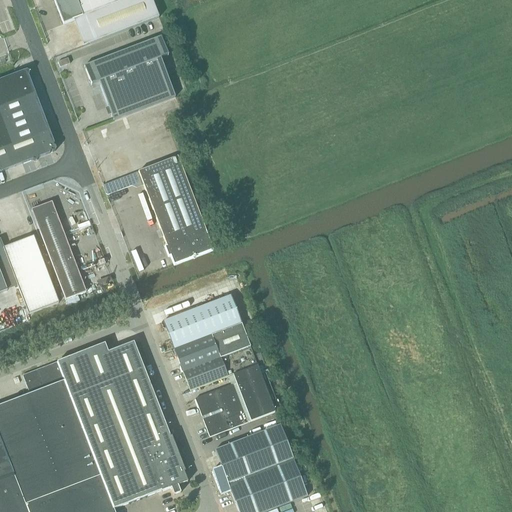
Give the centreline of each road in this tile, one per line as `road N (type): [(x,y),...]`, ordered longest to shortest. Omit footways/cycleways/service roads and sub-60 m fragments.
road 1 (unclassified): [(212,511),(143,326)]
road 2 (unclassified): [(143,326),(80,162)]
road 3 (unclassified): [(80,162),(18,0)]
road 4 (unclassified): [(0,378),(143,326)]
